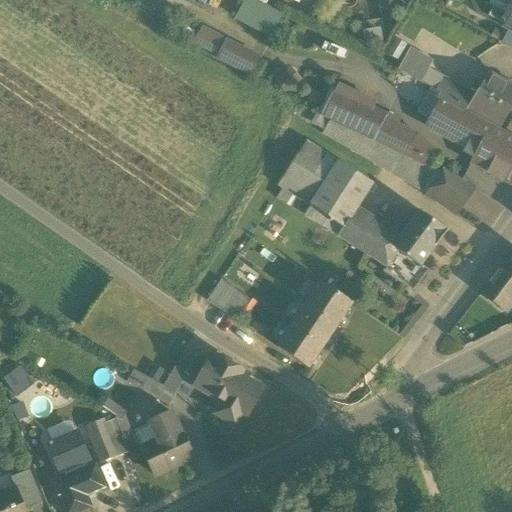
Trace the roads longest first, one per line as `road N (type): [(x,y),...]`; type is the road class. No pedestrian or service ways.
road 1 (unclassified): [(0,190),(349,425)]
road 2 (residential): [(511,229),(421,349),(399,399)]
road 3 (secondary): [(178,511),(349,425)]
road 4 (secondary): [(399,399),(511,343)]
